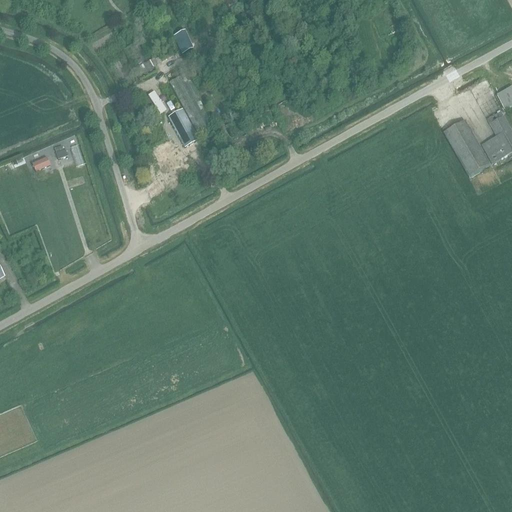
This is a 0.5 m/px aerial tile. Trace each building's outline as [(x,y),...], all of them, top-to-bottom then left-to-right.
[(478,17),(490,11),(483,0),(470,0),(469,1),(478,17)] [(170,84),(193,126),(199,136),(216,127),(187,74),(170,84)] [(496,95),(504,111),(511,106),(511,87),(496,95)] [(182,110),(168,118),(185,149),(199,141),(182,110)] [(486,122),(489,126),(496,139),(481,147),(491,166),(511,154),(511,134),(501,114),(486,122)] [(468,179),(489,168),(464,124),(444,136),(468,179)] [(78,152),(75,143),(65,146),(68,155),(78,152)] [(172,156),(151,167),(160,182),(173,175),(174,176),(181,172),(178,165),(182,163),(179,157),(174,159),(172,156)] [(32,165),(35,173),(50,167),(47,159),(32,165)] [(308,234),(331,222),(322,207),(315,211),(314,209),(306,214),(307,216),(300,219),(308,234)] [(25,219),(17,221),(20,230),(28,228),(25,219)]
